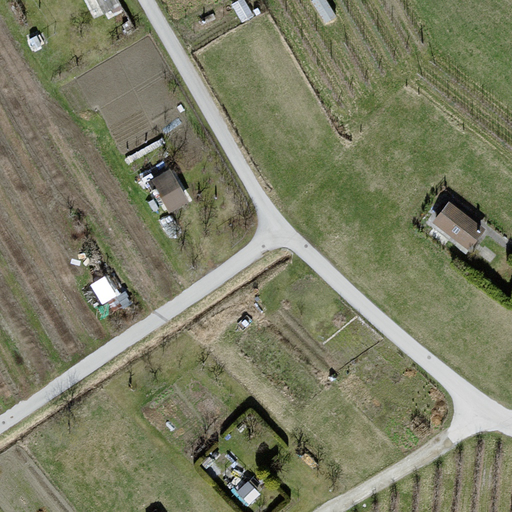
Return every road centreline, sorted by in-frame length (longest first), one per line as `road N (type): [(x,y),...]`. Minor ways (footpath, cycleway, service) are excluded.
road 1 (residential): [(0,426),(279,231)]
road 2 (residential): [(279,231),(486,413)]
road 3 (residential): [(145,0),(279,231)]
road 4 (residential): [(327,511),(486,413)]
